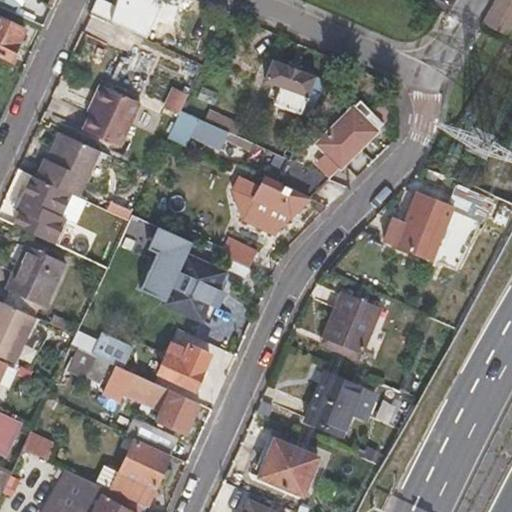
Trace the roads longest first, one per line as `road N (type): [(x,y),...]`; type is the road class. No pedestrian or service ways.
road 1 (residential): [(432,79),(416,143),(307,256),(189,511)]
road 2 (residential): [(432,79),(250,0)]
road 3 (primary): [(511,344),(422,511)]
road 4 (residential): [(0,155),(71,0)]
